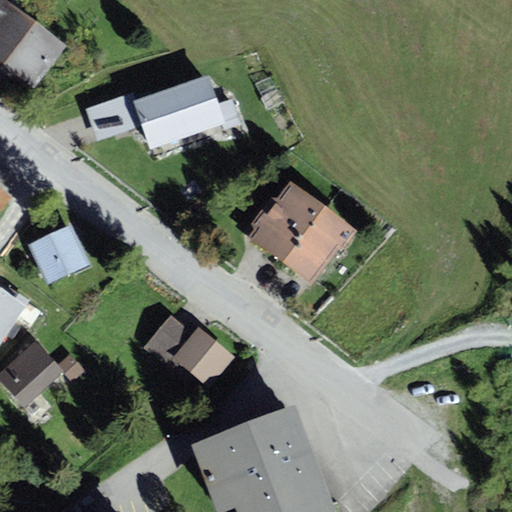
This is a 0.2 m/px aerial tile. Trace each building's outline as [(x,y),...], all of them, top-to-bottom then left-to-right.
[(0,71),(39,99),(71,53),(4,8),(0,14),(0,71)] [(239,130),(222,81),(147,106),(155,129),(163,155),(239,130)] [(155,129),(147,106),(144,96),(93,113),(104,146),(155,129)] [(362,234),(297,187),(255,245),(273,257),(304,280),(320,291),(362,234)] [(0,213),(10,202),(0,192),(0,213)] [(79,233),(36,254),(54,292),(98,271),(79,233)] [(0,344),(26,304),(1,287),(0,288),(0,344)] [(198,339),(177,321),(147,356),(168,374),(198,339)] [(245,364),(209,333),(181,366),(218,397),(245,364)] [(66,377),(38,347),(0,381),(0,387),(25,414),(66,377)] [(334,511),(296,407),(193,444),(217,511),(228,511),(238,509),(239,511),(334,511)]
